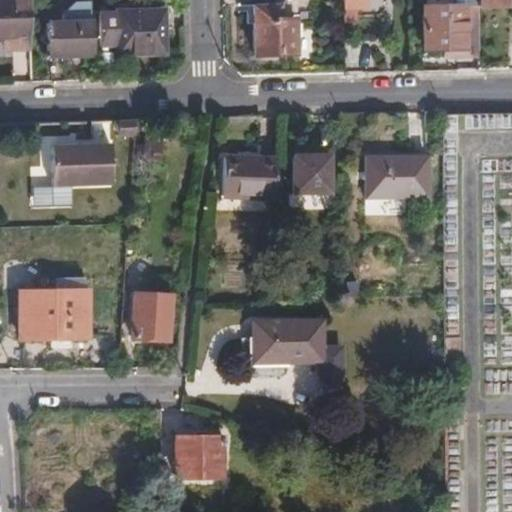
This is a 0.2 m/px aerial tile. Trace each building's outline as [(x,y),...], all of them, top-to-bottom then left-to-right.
[(0,0),(0,49),(22,49),(21,0),(0,0)] [(85,22),(84,0),(66,0),(57,11),(57,23),(85,22)] [(270,17),(270,2),(245,2),(246,53),(286,52),(286,17),(270,17)] [(348,16),(348,3),(336,4),(337,16),(348,16)] [(468,3),(413,5),(415,50),(435,50),(469,48),(468,5),(468,3)] [(110,42),(110,11),(97,11),(98,42),(110,42)] [(157,53),(157,11),(110,11),(110,42),(110,53),(157,53)] [(40,52),(85,51),(85,22),(57,23),(40,23),(40,52)] [(469,48),(435,50),(435,58),(469,57),(469,48)] [(127,136),(128,121),(112,122),(111,136),(127,136)] [(84,122),(85,137),(111,136),(112,122),(84,122)] [(139,141),(138,163),(153,164),(154,142),(139,141)] [(48,149),(49,188),(107,187),(106,148),(48,149)] [(420,197),(419,154),(358,156),(359,198),(420,197)] [(323,191),(323,156),(287,155),(287,191),(323,191)] [(268,197),(270,159),(217,156),(215,194),(268,197)] [(109,243),(110,222),(84,220),(83,241),(109,243)] [(46,289),(76,289),(76,278),(46,278),(46,289)] [(80,337),(80,289),(76,289),(46,289),(13,289),(13,337),(80,337)] [(162,339),(165,295),(129,293),(127,338),(162,339)] [(314,359),(313,320),(245,321),(245,336),(234,336),(235,370),(278,369),(278,359),(314,359)] [(212,477),(212,437),(168,437),(169,477),(212,477)]
